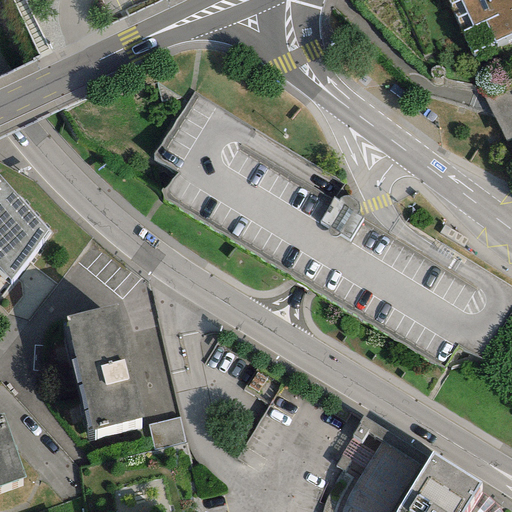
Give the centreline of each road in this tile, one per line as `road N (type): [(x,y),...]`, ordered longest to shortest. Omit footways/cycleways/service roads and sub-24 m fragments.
road 1 (tertiary): [(511,474),(123,240),(41,169),(0,109)]
road 2 (unclassified): [(511,233),(312,84),(284,47),(266,0)]
road 3 (unclassified): [(82,68),(237,0)]
